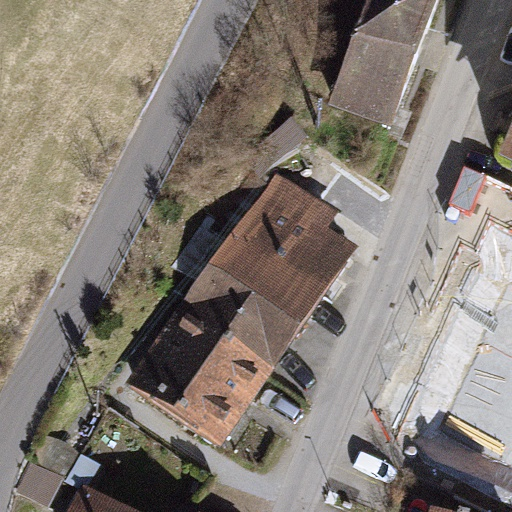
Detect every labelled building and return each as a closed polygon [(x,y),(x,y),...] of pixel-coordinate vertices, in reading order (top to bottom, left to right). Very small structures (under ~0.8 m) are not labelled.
[(374,0),(330,116),(394,141),(448,0),(374,0)] [(292,123),(244,159),(260,180),(308,143),(292,123)] [(231,238),(325,302),(356,256),(327,236),(339,218),(275,174),(231,238)] [(231,238),(177,317),(270,381),(325,302),(231,238)] [(177,317),(125,392),(220,456),(270,381),(177,317)] [(32,467),(16,497),(46,511),(49,511),(64,483),(32,467)] [(109,511),(82,495),(71,511),(109,511)]
